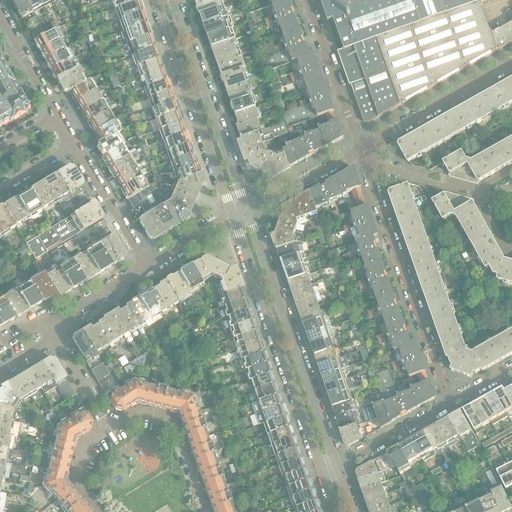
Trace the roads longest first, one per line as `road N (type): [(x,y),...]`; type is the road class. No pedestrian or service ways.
road 1 (residential): [(233,216),(324,473)]
road 2 (residential): [(336,467),(247,212)]
road 3 (residential): [(358,150),(451,402)]
road 4 (residential): [(156,0),(233,216)]
road 5 (residential): [(247,212),(171,0)]
road 6 (residential): [(358,150),(511,60)]
road 7 (residential): [(203,511),(171,422),(138,414),(111,428)]
road 8 (residential): [(306,0),(358,150)]
road 9 (residential): [(71,145),(148,264)]
road 10 (residential): [(451,402),(336,467)]
road 11 (residential): [(247,212),(358,150)]
road 12 (residential): [(476,193),(386,168),(358,150)]
